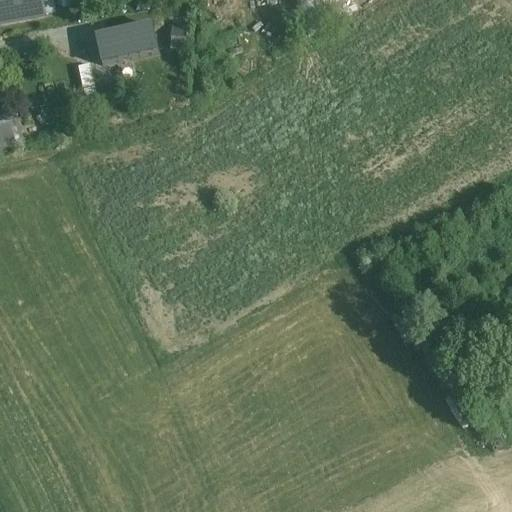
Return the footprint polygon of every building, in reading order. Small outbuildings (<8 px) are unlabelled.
[(39,0),(0,0),(0,25),(43,18),(39,0)] [(324,0),(324,9),(344,9),(344,0),(324,0)] [(159,56),(152,26),(95,39),(102,68),(159,56)] [(98,102),(90,66),(77,69),(85,105),(98,102)] [(15,115),(4,118),(11,146),(12,148),(24,145),(15,115)] [(0,119),(0,148),(11,146),(4,118),(0,119)]
